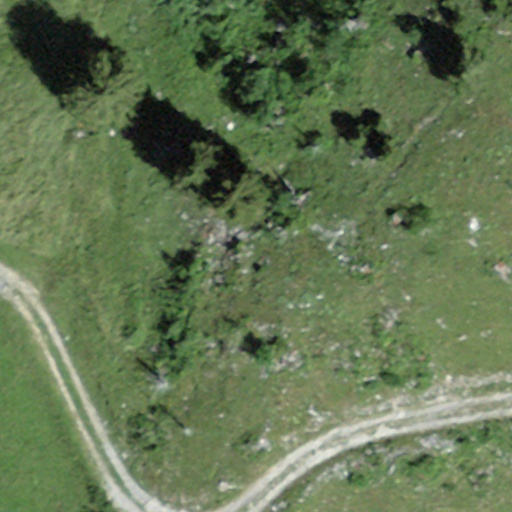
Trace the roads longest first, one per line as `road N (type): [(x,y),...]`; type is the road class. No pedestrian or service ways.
road 1 (track): [(0,276),(53,317),(160,511)]
road 2 (track): [(258,511),(356,438),(511,406)]
